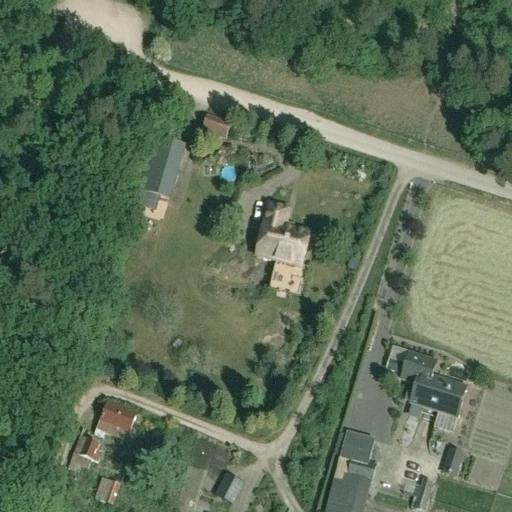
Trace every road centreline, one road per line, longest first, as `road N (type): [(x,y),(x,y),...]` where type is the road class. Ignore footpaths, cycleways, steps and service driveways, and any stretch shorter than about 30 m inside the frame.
road 1 (track): [(408,163),(336,344),(277,457),(292,511)]
road 2 (track): [(45,511),(87,391),(277,457)]
road 3 (track): [(366,391),(423,167)]
road 4 (track): [(322,133),(131,72)]
road 5 (unclassified): [(511,194),(322,133)]
road 6 (track): [(131,72),(0,33)]
